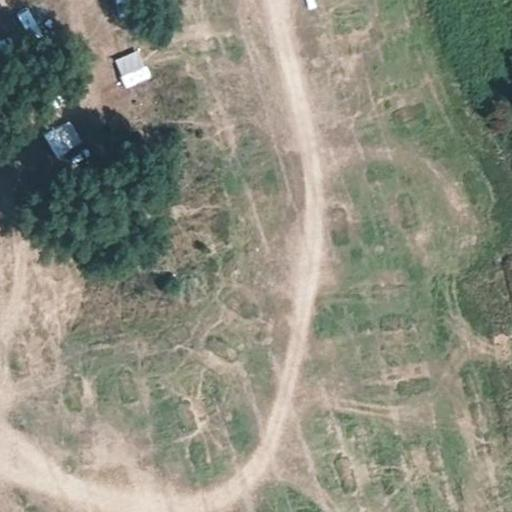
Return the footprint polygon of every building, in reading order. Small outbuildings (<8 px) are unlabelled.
[(305,0),(288,5),(297,38),(325,31),(317,0),(305,0)] [(143,31),(151,60),(183,51),(176,23),(143,31)] [(397,76),(391,47),(364,52),(369,81),(397,76)] [(403,93),(407,126),(436,122),(431,89),(403,93)] [(132,131),(162,120),(152,94),(123,104),(132,131)] [(276,180),(280,120),(217,116),(213,176),(276,180)] [(469,133),(439,141),(447,170),(477,162),(469,133)] [(347,171),(375,163),(369,144),(342,152),(347,171)] [(385,189),(417,188),(416,158),(384,159),(385,189)] [(483,310),(455,315),(459,337),(487,332),(483,310)] [(497,378),(467,385),(472,413),(503,406),(497,378)] [(417,444),(447,440),(443,410),(413,414),(417,444)] [(89,443),(94,465),(121,459),(115,437),(89,443)] [(450,466),(458,497),(483,490),(475,460),(450,466)] [(247,501),(279,496),(273,463),(242,469),(247,501)] [(152,480),(124,486),(129,511),(134,511),(157,507),(152,480)]
